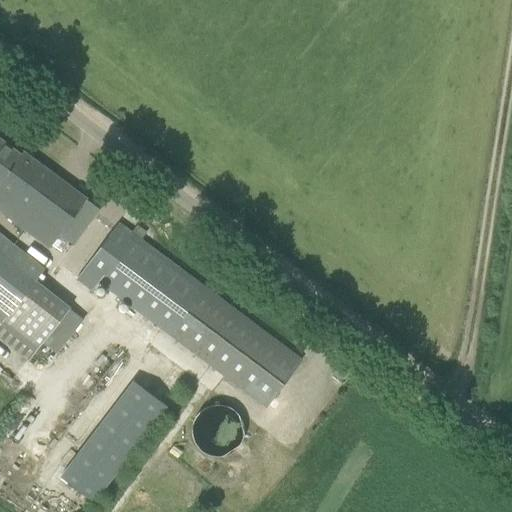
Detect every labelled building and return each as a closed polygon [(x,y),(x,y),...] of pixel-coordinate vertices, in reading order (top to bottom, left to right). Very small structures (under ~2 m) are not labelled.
[(0,210),(54,251),(63,238),(71,244),(86,225),(98,209),(22,152),(19,156),(0,141),(0,210)] [(98,281),(266,407),(301,360),(141,240),(130,233),(118,223),(106,239),(76,279),(91,290),(98,281)] [(137,225),(130,233),(141,240),(147,232),(137,225)] [(0,338),(27,360),(41,344),(55,355),(82,321),(68,310),(69,309),(0,253),(0,338)] [(209,405),(194,432),(226,450),(241,422),(209,405)] [(98,426),(58,480),(91,505),(132,451),(98,426)]
